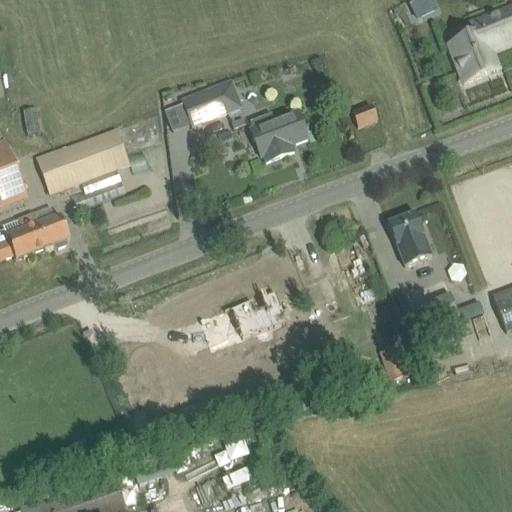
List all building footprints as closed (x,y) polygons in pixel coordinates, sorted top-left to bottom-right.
[(511,46),(511,7),(468,24),(472,37),(445,47),(461,89),(502,74),(494,53),(511,46)] [(216,88),(181,102),(182,103),(183,107),(191,126),(192,129),(228,115),(220,97),(218,89),(216,90),(216,88)] [(352,117),(357,131),(377,123),(372,109),(352,117)] [(36,111),(22,113),(27,137),(40,135),(36,111)] [(297,114),(274,123),(271,116),(265,119),(250,125),(252,131),(250,132),(261,160),(263,159),(266,166),(294,155),(290,145),(294,144),(295,147),(308,142),(297,114)] [(242,121),(231,126),(233,132),(245,127),(242,121)] [(36,162),(42,179),(49,197),(129,168),(123,150),(116,133),(49,157),(36,162)] [(0,209),(27,199),(4,143),(0,144),(0,209)] [(136,159),(139,175),(152,173),(150,157),(136,159)] [(31,218),(18,223),(21,233),(21,234),(24,245),(41,238),(47,250),(70,241),(60,218),(55,220),(51,210),(31,218)] [(387,227),(394,245),(396,252),(397,251),(404,270),(432,259),(425,241),(422,234),(415,215),(387,227)] [(0,264),(14,259),(15,262),(47,250),(41,238),(24,245),(21,234),(21,233),(18,223),(3,228),(5,233),(0,234),(0,264)] [(335,373),(305,286),(286,293),(316,379),(335,373)] [(342,293),(333,298),(344,318),(353,314),(342,293)] [(511,293),(493,301),(507,336),(511,334),(511,293)] [(419,309),(435,350),(466,339),(458,319),(449,297),(419,309)] [(235,305),(194,322),(200,338),(211,333),(217,349),(271,327),(259,298),(235,307),(235,305)] [(380,355),(390,385),(413,377),(403,347),(380,355)] [(176,381),(201,374),(197,362),(173,370),(176,381)] [(212,401),(175,414),(179,428),(217,416),(212,401)] [(226,415),(230,430),(257,424),(254,409),(226,415)] [(132,511),(135,511),(148,509),(146,498),(186,487),(178,459),(122,474),(132,511)] [(19,511),(125,511),(114,479),(19,511)]
